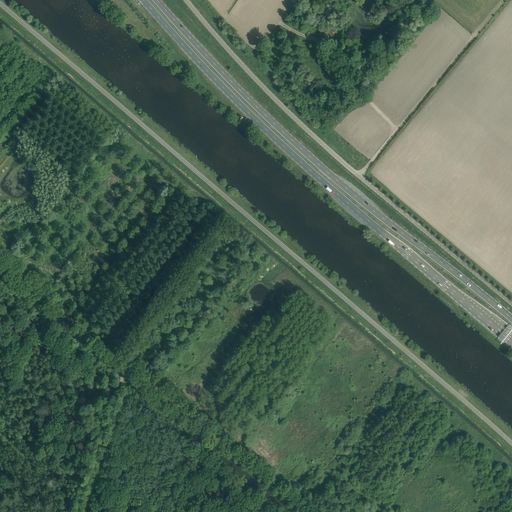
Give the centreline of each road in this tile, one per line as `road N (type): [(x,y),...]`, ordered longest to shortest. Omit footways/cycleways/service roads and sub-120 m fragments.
road 1 (trunk): [(144,0),(282,145),(511,343)]
road 2 (trunk): [(511,319),(291,140),(157,0)]
road 3 (unclassified): [(186,0),(284,108),(511,304)]
road 4 (track): [(128,367),(304,511)]
road 5 (track): [(0,259),(128,367)]
road 6 (track): [(81,487),(128,367)]
